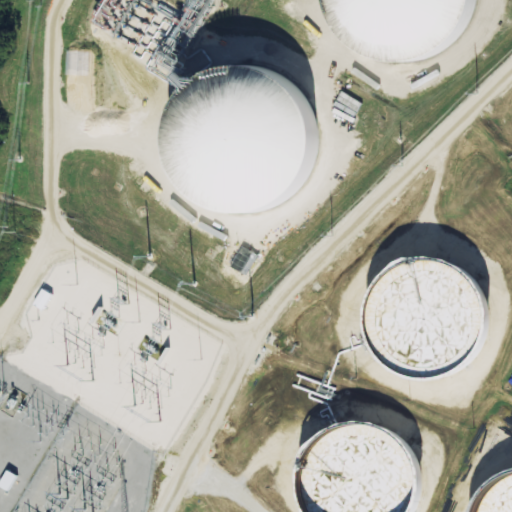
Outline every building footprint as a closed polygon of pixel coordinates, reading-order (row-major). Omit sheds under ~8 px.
[(334,0),(335,10),(344,33),(361,51),(382,63),(406,67),(430,64),(451,52),(468,35),(478,13),(479,0),(334,0)] [(193,96),(179,116),(173,139),(174,163),(184,186),(200,204),(221,216),(245,220),(269,217),(290,205),(307,188),(317,166),(320,142),(314,118),(301,98),(282,82),(259,74),(235,74),(212,81),(193,96)] [(387,363),(403,374),(422,379),(442,378),(460,370),(474,358),(484,341),(488,322),(486,302),(478,285),(465,270),(447,261),(427,258),(406,262),(388,273),(375,289),(368,309),(368,330),(375,348),(387,363)] [(43,311),(52,294),(42,289),(33,305),(43,311)] [(420,511),(422,509),(427,489),(425,469),(416,450),(402,436),(384,426),(364,423),(344,427),(326,437),(313,452),(306,471),(304,491),(310,510),(311,511),(420,511)] [(511,511),(511,472),(508,474),(493,485),(481,501),(478,511),(511,511)]
